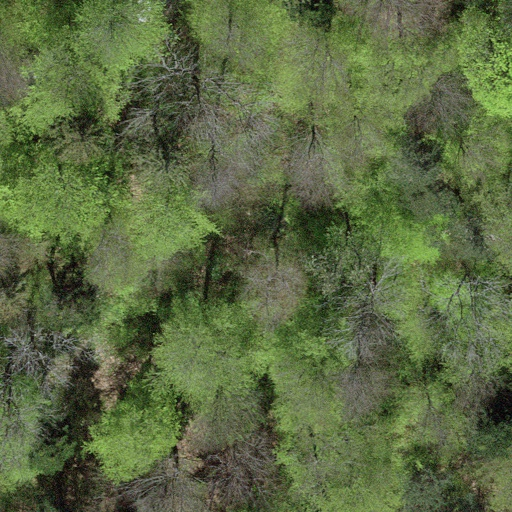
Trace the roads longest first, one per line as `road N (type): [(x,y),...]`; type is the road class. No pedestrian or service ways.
road 1 (track): [(511,397),(289,467)]
road 2 (unclassified): [(0,96),(149,0)]
